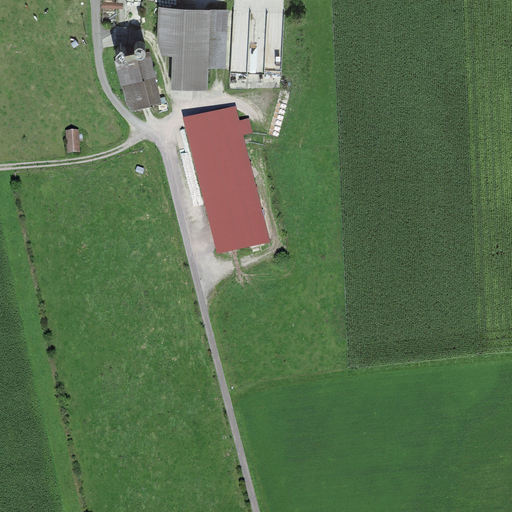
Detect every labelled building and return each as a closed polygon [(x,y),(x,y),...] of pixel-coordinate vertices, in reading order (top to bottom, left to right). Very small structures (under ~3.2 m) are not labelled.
[(247,0),(158,0),(157,48),(170,49),(169,83),(210,84),(210,62),(246,63),(247,0)] [(252,74),(283,75),(284,44),(253,43),(252,74)] [(151,50),(115,59),(121,86),(124,85),(131,110),(161,102),(154,77),(158,76),(151,50)] [(194,124),(226,250),(264,241),(238,137),(252,134),(249,123),(236,127),(232,115),(194,124)] [(78,132),(65,133),(67,154),(81,153),(78,132)]
